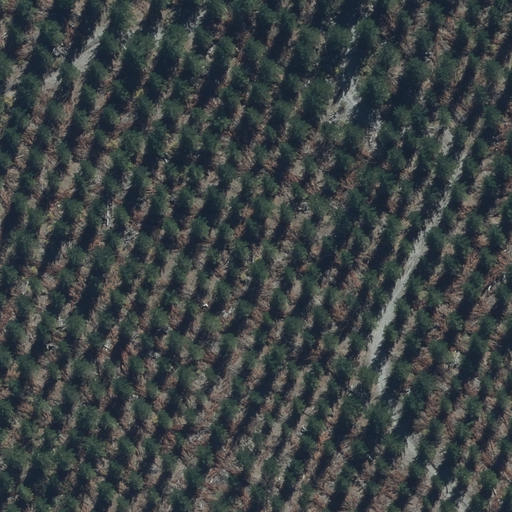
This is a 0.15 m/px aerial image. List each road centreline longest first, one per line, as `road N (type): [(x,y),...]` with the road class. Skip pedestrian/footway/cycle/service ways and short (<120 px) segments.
road 1 (track): [(353,0),(355,105),(462,166),(380,362),(408,440),(464,511)]
road 2 (track): [(0,92),(111,36),(198,30),(228,0)]
